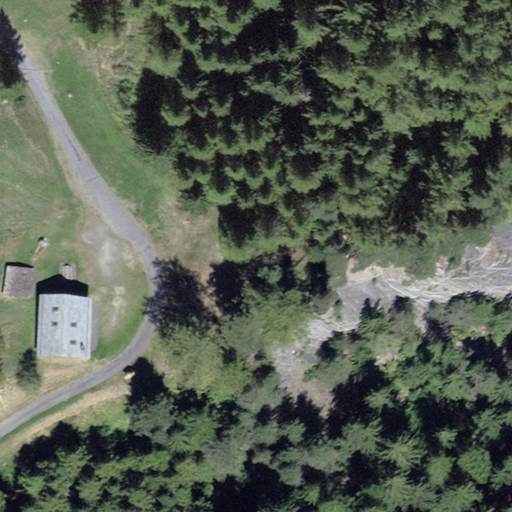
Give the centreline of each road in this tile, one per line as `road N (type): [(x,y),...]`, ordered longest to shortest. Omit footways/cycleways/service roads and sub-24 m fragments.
road 1 (unclassified): [(0,431),(114,366),(157,309),(154,267),(77,154)]
road 2 (track): [(0,7),(34,40),(77,154)]
